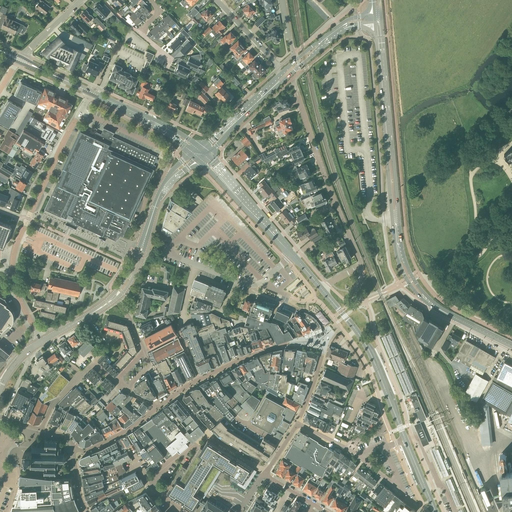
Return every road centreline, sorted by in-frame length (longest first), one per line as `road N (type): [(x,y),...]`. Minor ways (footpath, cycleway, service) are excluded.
road 1 (residential): [(41,342),(14,286),(14,252),(93,93)]
road 2 (secondary): [(410,280),(397,240),(378,18)]
road 3 (residential): [(322,289),(360,260),(297,99)]
road 4 (secondary): [(322,289),(202,153)]
road 5 (secondary): [(405,439),(365,343),(322,289)]
road 6 (residential): [(202,153),(162,190),(135,267),(115,297)]
road 7 (residential): [(94,361),(52,404),(41,430),(0,417)]
road 8 (residential): [(265,472),(297,421),(357,454)]
road 9 (secondary): [(202,153),(93,93)]
road 10 (secondary): [(410,280),(438,309),(511,346)]
